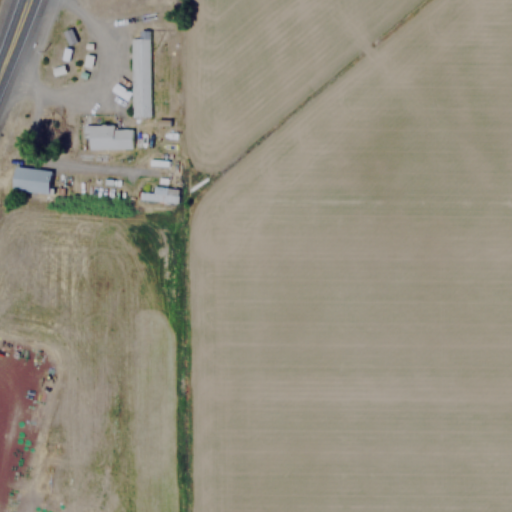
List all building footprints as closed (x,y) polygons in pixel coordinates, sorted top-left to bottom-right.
[(77,41),(71,28),(63,31),(69,44),(77,41)] [(129,36),(130,116),(148,116),(148,29),(137,29),(137,36),(129,36)] [(131,148),(131,125),(84,125),(84,148),(131,148)] [(10,189),(47,193),(50,170),(13,166),(10,189)] [(176,187),(151,187),(151,191),(138,191),(138,201),(176,201),(176,187)]
